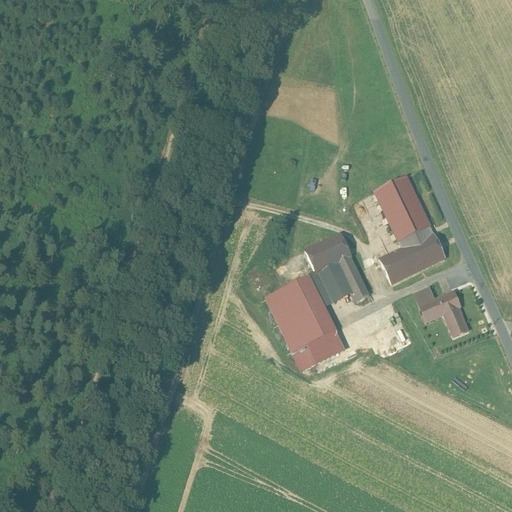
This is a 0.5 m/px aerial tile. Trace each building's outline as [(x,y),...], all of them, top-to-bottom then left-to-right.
[(405,179),(375,194),(390,226),(402,250),(433,236),(405,179)] [(402,250),(378,262),(390,287),(445,260),(433,236),(402,250)] [(340,237),(304,253),(315,277),(336,267),(350,260),(351,260),(340,237)] [(369,298),(350,260),(336,267),(351,297),(354,305),(369,298)] [(315,277),(308,280),(324,311),(351,297),(336,267),(315,277)] [(308,280),(265,301),(292,355),(335,334),(324,311),(308,280)] [(414,296),(419,309),(435,302),(430,289),(414,296)] [(435,302),(419,309),(426,325),(443,318),(453,339),(467,333),(457,311),(460,310),(453,294),(435,302)] [(335,334),(292,355),(301,374),(344,353),(335,334)]
